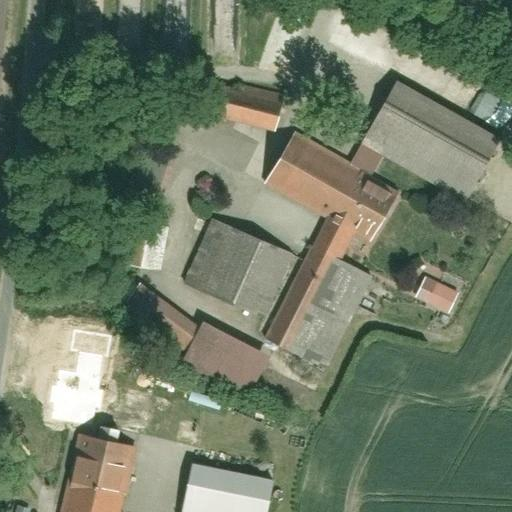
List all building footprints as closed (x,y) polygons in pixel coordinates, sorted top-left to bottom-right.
[(226,83),(216,120),(275,135),(285,99),(226,83)] [(399,85),(365,151),(468,204),(502,138),(399,85)] [(328,220),(270,341),(337,373),(379,285),(346,269),(361,237),(376,244),(405,183),(298,132),(269,192),(328,220)] [(120,216),(115,268),(167,272),(172,221),(120,216)] [(217,222),(187,293),(273,329),(303,257),(217,222)] [(149,282),(129,308),(185,351),(205,325),(149,282)] [(444,284),(432,308),(454,318),(465,295),(444,284)] [(72,439),(60,511),(123,511),(133,449),(72,439)]
